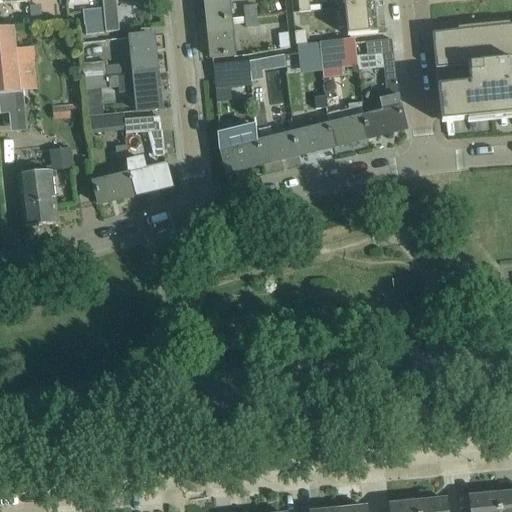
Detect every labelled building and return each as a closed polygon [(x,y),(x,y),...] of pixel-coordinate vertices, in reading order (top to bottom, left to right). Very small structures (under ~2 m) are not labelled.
[(230,20),(227,0),(205,0),(208,22),(230,20)] [(299,0),(297,0),(299,12),(299,13),(307,12),(306,0),(299,0)] [(375,6),(374,0),(343,0),(344,9),(375,6)] [(245,18),(255,17),(254,6),(244,7),(245,18)] [(378,34),(375,6),(344,9),(347,37),(378,34)] [(30,14),(30,18),(41,17),(40,7),(29,8),(30,14)] [(255,17),(245,18),(247,29),(256,28),(255,17)] [(230,20),(208,22),(211,59),(233,57),(230,20)] [(441,124),(495,119),(511,116),(511,26),(510,27),(509,24),(508,24),(509,34),(486,36),(485,29),(472,31),(473,37),(459,39),(458,29),(457,29),(458,32),(432,35),(438,95),(441,124)] [(12,28),(8,28),(0,29),(0,116),(7,116),(9,135),(24,134),(20,93),(34,92),(31,64),(17,65),(12,28)] [(305,31),(296,32),(297,44),(306,43),(305,31)] [(134,75),(156,73),(152,36),(130,39),(134,75)] [(363,118),(369,139),(404,131),(399,109),(391,40),(365,43),(367,56),(383,55),(386,94),(389,94),(390,99),(380,101),(383,113),(363,118)] [(327,65),(348,62),(345,44),(324,47),(327,65)] [(274,72),(285,70),(283,57),(272,59),(274,72)] [(232,132),(227,81),(249,79),(248,63),(213,67),(220,133),(232,132)] [(108,77),(117,77),(116,66),(107,67),(108,77)] [(117,77),(108,77),(83,80),(84,91),(100,90),(118,88),(119,94),(135,92),(137,112),(159,110),(156,73),(134,75),(117,77)] [(100,90),(84,91),(86,116),(102,114),(100,90)] [(326,109),(325,99),(315,100),(315,110),(326,109)] [(69,113),(79,112),(78,106),(53,108),(54,120),(70,119),(69,113)] [(349,110),(326,116),(328,127),(333,148),(369,139),(363,118),(352,121),(349,110)] [(303,133),(292,135),(298,157),(333,148),(328,127),(326,116),(325,116),(325,115),(300,121),(303,133)] [(255,126),(266,125),(265,116),(254,117),(255,126)] [(161,132),(160,118),(124,121),(125,135),(161,132)] [(262,165),(257,144),(255,128),(220,137),(221,153),(226,174),(262,165)] [(298,157),(292,135),(257,144),(262,165),(298,157)] [(116,149),(117,159),(128,158),(127,148),(116,149)] [(49,153),(51,173),(74,170),(72,150),(49,153)] [(129,175),(134,197),(170,188),(165,166),(144,172),(142,160),(128,163),(129,175)] [(71,171),(17,177),(21,208),(23,228),(57,224),(56,220),(76,218),(71,171)] [(129,175),(93,184),(99,205),(134,197),(129,175)] [(511,511),(511,494),(496,496),(497,511),(511,511)] [(497,511),(496,496),(469,498),(470,511),(497,511)] [(446,511),(445,500),(416,503),(417,511),(446,511)] [(417,511),(416,503),(389,506),(389,511),(417,511)]
